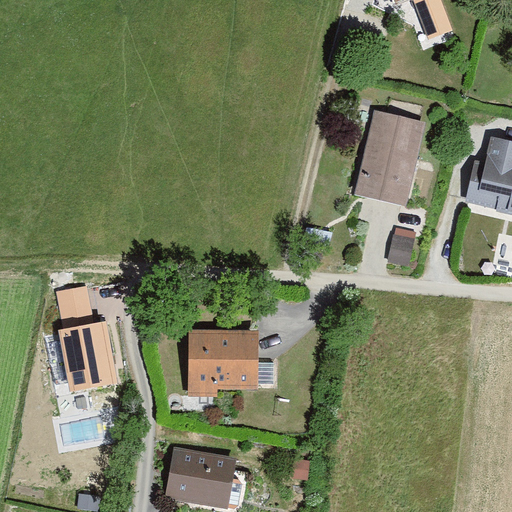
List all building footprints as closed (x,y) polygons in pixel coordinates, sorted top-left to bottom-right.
[(454,33),(441,0),(415,0),(413,1),(429,42),(454,33)] [(423,125),(372,114),(355,197),(405,208),(423,125)] [(486,162),(475,160),(465,203),(511,213),(511,141),(492,136),(486,162)] [(428,223),(428,211),(406,210),(405,222),(428,223)] [(416,233),(396,228),(389,263),(409,267),(416,233)] [(86,285),(60,290),(68,331),(93,326),(86,285)] [(68,331),(53,335),(66,397),(114,387),(102,325),(93,326),(68,331)] [(262,334),(186,336),(187,395),(263,393),(262,334)] [(236,455),(171,447),(165,499),(229,507),(236,455)]
